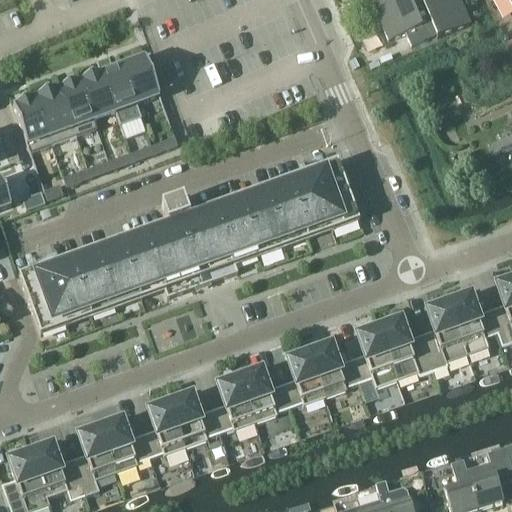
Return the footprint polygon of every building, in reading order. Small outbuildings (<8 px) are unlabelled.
[(471,26),(470,27),(458,0),(370,0),(389,43),(388,43),(389,44),(407,37),(412,48),(437,38),(438,40),(437,40),(437,42),(471,27),(471,26)] [(122,70),(136,108),(160,100),(146,61),(122,70)] [(122,70),(102,77),(116,116),(121,129),(140,122),(141,122),(136,108),(122,70)] [(79,85),(93,124),(116,116),(102,77),(79,85)] [(59,92),(76,140),(97,133),(93,124),(79,85),(59,92)] [(34,101),(52,149),(76,140),(59,92),(34,101)] [(13,109),(30,157),(52,149),(34,101),(13,109)] [(166,154),(178,150),(175,141),(163,145),(166,154)] [(131,157),(134,165),(144,162),(141,153),(131,157)] [(124,169),(134,165),(131,157),(121,161),(124,169)] [(88,173),(91,181),(101,177),(98,169),(88,173)] [(170,232),(21,285),(40,339),(68,329),(65,321),(161,287),(167,302),(238,277),(232,261),(329,227),(332,234),(359,225),(340,171),(191,224),(183,201),(161,209),(170,232)] [(78,176),(81,185),(91,181),(88,173),(78,176)] [(0,213),(11,210),(1,183),(0,183),(0,213)] [(44,194),(48,205),(64,199),(60,189),(44,194)] [(26,214),(45,207),(41,196),(22,203),(26,214)] [(511,279),(500,283),(502,289),(496,291),(503,310),(490,315),(498,338),(497,338),(502,351),(511,347),(511,279)] [(464,353),(465,352),(486,345),(485,342),(497,338),(498,338),(490,315),(477,319),(470,301),(464,303),(462,297),(446,303),(464,353)] [(420,340),(433,376),(447,370),(446,367),(468,360),(465,352),(464,353),(446,303),(431,308),(433,314),(427,316),(433,335),(420,340)] [(377,328),(397,385),(418,378),(419,381),(433,376),(420,340),(407,344),(400,326),(394,328),(392,322),(377,328)] [(350,365),(358,388),(372,383),(375,393),(397,385),(377,328),(361,333),(363,339),(357,341),(363,360),(350,365)] [(307,353),(324,403),(346,395),(346,392),(358,388),(350,365),(337,369),(331,351),(324,353),(322,347),(307,353)] [(281,390),(289,413),(302,408),(303,410),(324,403),(307,353),(291,358),(293,364),(287,366),(294,385),(281,390)] [(237,378),(255,427),(277,420),(276,417),(289,413),(281,390),(268,394),(261,376),(255,378),(253,372),(237,378)] [(211,415),(219,437),(232,433),(233,435),(255,427),(237,378),(222,383),(224,389),(217,391),(224,410),(211,415)] [(168,403),(185,452),(207,445),(206,442),(219,437),(211,415),(198,419),(191,401),(185,403),(183,397),(168,403)] [(141,440),(149,462),(163,458),(163,460),(185,452),(168,403),(152,408),(154,414),(148,416),(154,435),(141,440)] [(98,428),(115,477),(134,471),(133,468),(149,462),(141,440),(125,446),(118,427),(116,428),(113,422),(98,428)] [(115,477),(98,428),(82,433),(84,439),(78,441),(85,460),(72,465),(84,500),(99,495),(95,485),(115,477)] [(44,447),(28,453),(46,503),(47,502),(68,495),(71,505),(84,500),(72,465),(59,469),(52,451),(46,453),(44,447)] [(466,473),(478,511),(480,511),(504,505),(496,479),(511,474),(511,470),(506,451),(488,456),(491,466),(466,473)] [(46,503),(28,453),(13,458),(15,464),(9,466),(15,485),(1,490),(8,511),(43,511),(49,510),(47,502),(46,503)] [(464,464),(452,468),(458,489),(443,493),(449,511),(478,511),(466,473),(464,464)] [(376,487),(381,503),(383,511),(411,511),(407,494),(403,492),(388,497),(385,485),(376,487)] [(383,511),(381,503),(351,511),(383,511)]
